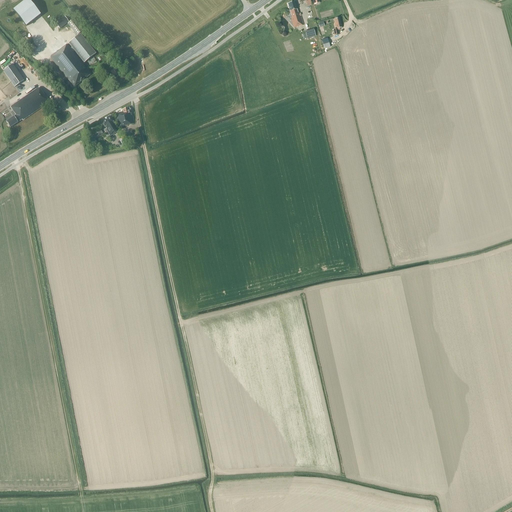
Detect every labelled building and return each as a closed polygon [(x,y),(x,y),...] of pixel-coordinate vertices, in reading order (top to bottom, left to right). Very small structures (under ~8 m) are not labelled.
[(40,15),(28,0),(26,0),(13,10),(26,26),(40,15)] [(297,13),(294,2),(287,4),(292,18),(291,19),(293,28),(303,25),(299,13),(297,13)] [(59,29),(68,22),(64,17),(56,24),(59,29)] [(330,37),(334,36),(338,35),(337,29),(341,28),(339,18),(334,19),(334,20),(331,21),(329,22),(329,21),(326,22),(330,37)] [(76,36),(83,31),(74,19),(67,24),(76,36)] [(306,31),(308,39),(316,36),(314,29),(306,31)] [(96,54),(80,34),(68,44),(71,48),(70,49),(67,45),(55,55),(54,53),(50,56),(51,57),(50,58),(68,80),(69,79),(75,87),(89,75),(85,70),(86,69),(73,52),(74,51),(84,63),(96,54)] [(15,87),(24,81),(13,64),(4,70),(15,87)] [(10,99),(24,89),(21,84),(7,94),(10,99)] [(22,121),(49,103),(38,88),(10,107),(16,115),(6,122),(10,128),(18,123),(22,120),(22,121)] [(119,127),(133,124),(130,111),(131,110),(130,109),(129,108),(129,107),(122,109),(123,112),(116,114),(119,127)] [(114,125),(113,124),(114,124),(109,116),(101,121),(104,127),(106,126),(107,129),(106,130),(110,136),(118,131),(115,124),(114,125)] [(102,133),(100,130),(91,135),(93,139),(102,133)] [(92,145),(96,143),(93,139),(91,135),(87,137),(92,145)]
